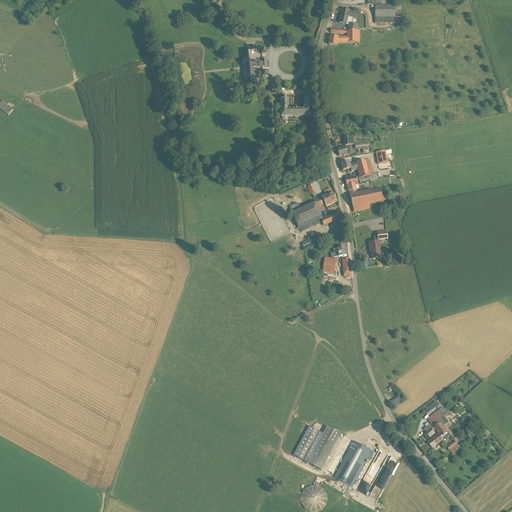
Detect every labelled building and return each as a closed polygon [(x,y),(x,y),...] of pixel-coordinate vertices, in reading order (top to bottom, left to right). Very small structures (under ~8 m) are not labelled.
[(395,23),(395,17),(401,17),(401,5),(375,5),(375,23),(395,23)] [(339,23),(345,25),(346,25),(346,24),(348,25),(348,31),(347,31),(357,31),(357,24),(351,24),(352,18),(356,19),(358,14),(349,12),(350,11),(342,9),(339,23)] [(348,35),(348,38),(348,43),(360,43),(360,31),(357,31),(347,31),(331,30),(331,33),(348,35)] [(348,43),(348,38),(339,38),(330,36),(329,45),(337,46),(338,44),(348,43)] [(248,53),(251,82),(251,83),(235,85),(236,93),(258,90),(257,81),(259,81),(259,79),(262,78),(262,80),(268,79),(267,74),(262,74),(262,70),(264,69),(264,62),(262,62),(261,57),(266,57),(265,51),(260,52),(260,54),(256,54),(256,52),(248,53)] [(305,97),(305,100),(304,100),(304,110),(288,110),(288,100),(287,100),(287,97),(283,97),(283,100),(281,100),(281,117),(311,117),(311,100),(310,100),(310,97),(305,97)] [(0,102),(0,108),(9,115),(13,109),(1,101),(0,102)] [(355,145),(357,145),(357,137),(350,138),(344,138),(345,146),(349,146),(355,145)] [(365,144),(358,145),(357,145),(355,145),(355,147),(355,148),(355,150),(363,149),(363,153),(368,153),(368,148),(369,148),(368,144),(365,144)] [(347,155),(351,154),(349,146),(345,146),(345,148),(337,150),(339,156),(343,155),(343,156),(347,155)] [(386,163),(383,151),(376,152),(379,164),(386,163)] [(341,164),(343,171),(351,169),(352,172),(358,170),(361,183),(378,178),(377,174),(374,175),(373,170),(372,170),(370,160),(365,161),(351,164),(350,162),(341,164)] [(349,191),(350,195),(357,194),(356,190),(357,190),(356,185),(358,185),(357,177),(346,180),(347,186),(348,192),(349,191)] [(314,201),(317,208),(325,205),(326,207),(336,202),(331,189),(324,192),(325,196),(314,201)] [(354,213),(370,209),(369,204),(382,201),(388,200),(387,195),(381,196),(380,189),(357,194),(350,195),(354,213)] [(291,211),(298,228),(300,232),(301,231),(302,232),(322,223),(321,219),(320,218),(322,218),(317,208),(314,201),(291,211)] [(322,223),(324,226),(342,218),(340,211),(321,219),(322,223)] [(378,233),(378,240),(387,239),(386,232),(378,233)] [(380,242),(379,242),(369,243),(370,250),(371,250),(372,260),(381,259),(380,249),(381,249),(380,242)] [(338,253),(334,253),(331,254),(331,259),(334,259),(334,258),(346,256),(345,248),(337,249),(338,253)] [(334,259),(331,259),(325,258),(323,272),(333,274),(335,259),(334,259)] [(346,279),(351,278),(349,260),(342,261),(344,277),(345,277),(346,279)] [(399,396),(390,401),(394,407),(403,402),(399,396)] [(428,413),(439,405),(435,399),(424,408),(428,413)] [(444,427),(438,421),(444,417),(439,411),(428,419),(432,424),(426,429),(428,431),(426,433),(429,438),(435,433),(431,429),(434,427),(435,428),(434,428),(439,435),(428,443),(432,448),(443,440),(444,441),(450,435),(444,427)] [(323,434),(319,432),(309,426),(293,455),(320,470),(340,434),(327,427),(323,434)] [(334,477),(352,487),(372,452),(354,442),(334,477)] [(447,447),(450,451),(457,446),(454,442),(447,447)] [(378,452),(362,489),(369,492),(385,455),(378,452)] [(380,499),(396,463),(389,459),(373,496),(380,499)] [(326,494),(323,489),(317,487),(311,486),(306,489),(302,493),(300,499),(301,505),(305,510),(309,511),(318,511),(322,510),(326,506),(327,500),(326,494)]
